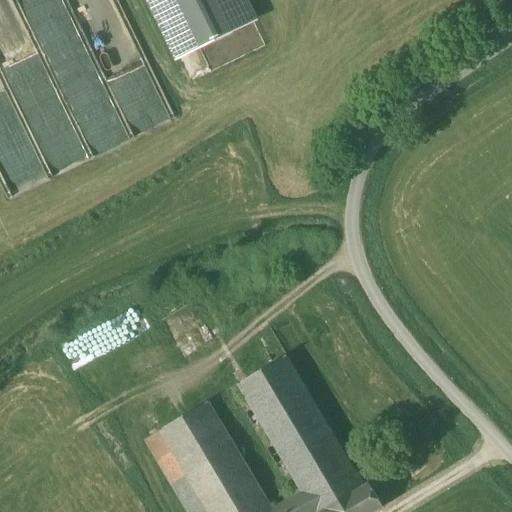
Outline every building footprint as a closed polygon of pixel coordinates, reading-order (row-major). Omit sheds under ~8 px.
[(249,0),(146,0),(176,59),(259,19),(249,0)] [(321,511),(365,486),(288,355),(239,384),(300,488),(314,511),(321,511)] [(210,401),(161,430),(209,511),(276,511),(274,508),(210,401)] [(209,511),(161,430),(145,439),(188,511),(209,511)] [(321,511),(374,511),(383,507),(370,483),(365,486),(321,511)] [(296,495),(274,508),(276,511),(314,511),(300,488),(294,491),(296,495)]
